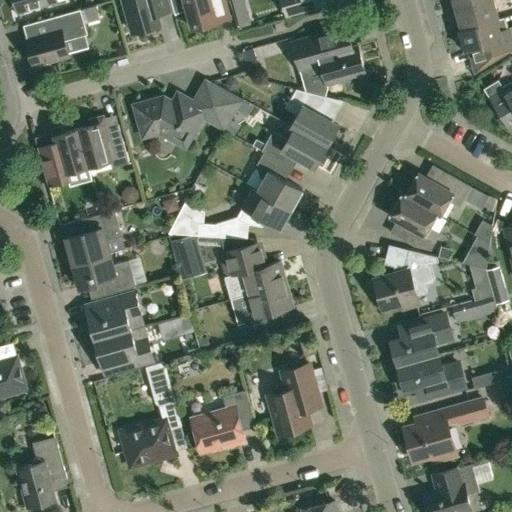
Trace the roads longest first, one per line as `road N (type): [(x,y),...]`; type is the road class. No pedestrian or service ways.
road 1 (residential): [(370,450),(319,256),(397,119)]
road 2 (residential): [(100,511),(28,253),(0,223)]
road 3 (residential): [(7,107),(222,49)]
road 4 (residential): [(161,511),(370,450)]
road 5 (residential): [(397,119),(511,182)]
road 6 (residential): [(397,119),(417,80),(403,0)]
